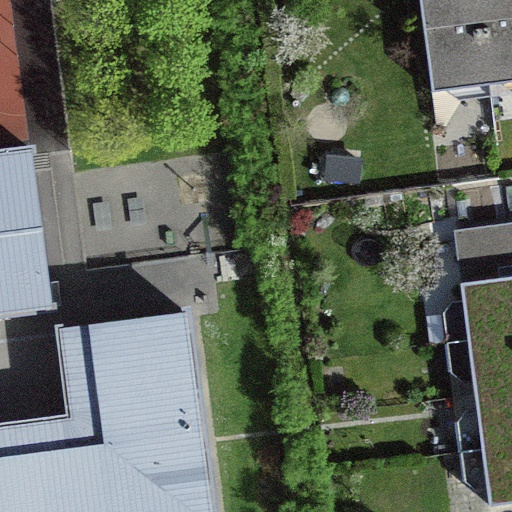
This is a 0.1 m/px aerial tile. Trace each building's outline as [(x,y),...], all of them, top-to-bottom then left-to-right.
[(511,0),(418,0),(435,128),(492,121),(488,91),(511,87),(511,0)] [(33,152),(0,156),(0,323),(2,324),(54,317),(33,152)] [(460,290),(511,284),(511,225),(453,233),(460,290)] [(511,284),(460,290),(461,303),(443,305),(444,317),(426,319),(429,347),(444,345),(453,426),(448,426),(452,456),(460,455),(464,490),(486,487),(489,511),(496,511),(511,510),(511,284)] [(0,511),(216,511),(190,311),(60,328),(61,331),(53,332),(65,422),(49,424),(0,430),(0,511)]
